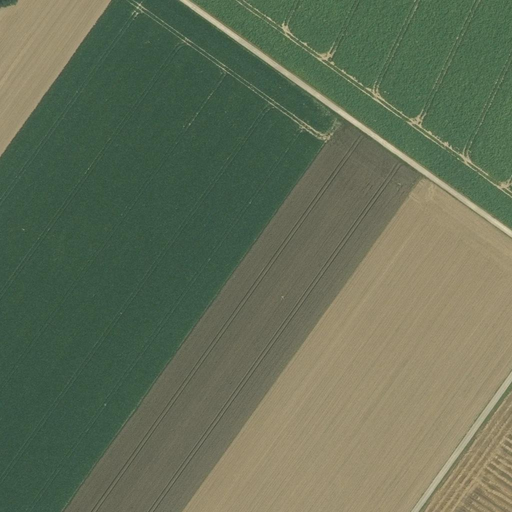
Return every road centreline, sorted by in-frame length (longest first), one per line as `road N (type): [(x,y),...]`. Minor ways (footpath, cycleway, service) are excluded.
road 1 (track): [(511,235),(182,0),(0,2)]
road 2 (track): [(511,375),(414,511)]
